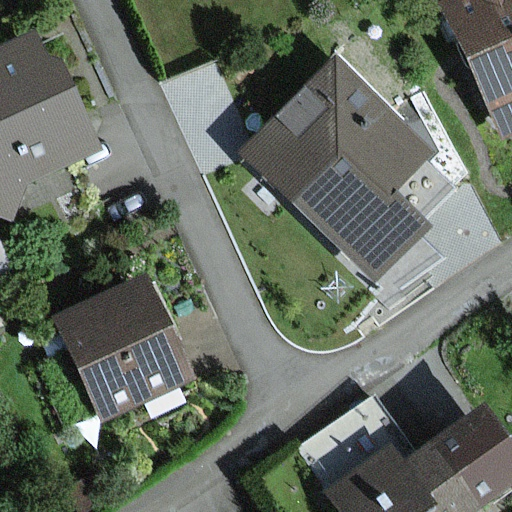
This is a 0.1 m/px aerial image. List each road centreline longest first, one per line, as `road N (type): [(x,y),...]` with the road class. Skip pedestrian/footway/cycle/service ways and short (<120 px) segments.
road 1 (residential): [(295,429),(163,177),(87,0)]
road 2 (residential): [(511,286),(295,429)]
road 3 (residential): [(295,429),(190,511)]
